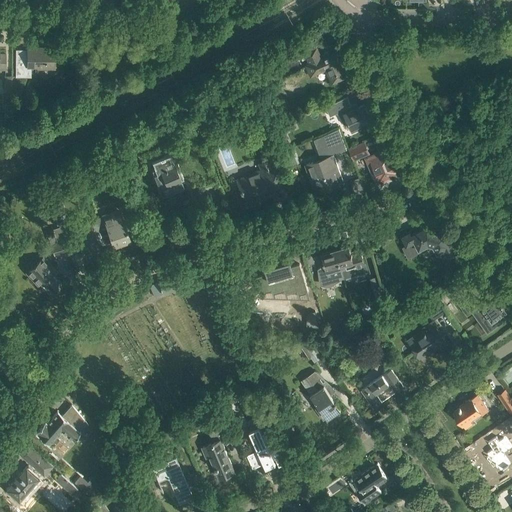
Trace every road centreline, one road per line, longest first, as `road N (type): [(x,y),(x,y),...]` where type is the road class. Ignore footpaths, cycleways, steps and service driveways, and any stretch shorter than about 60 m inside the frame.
road 1 (residential): [(0,417),(79,319),(151,264),(442,177)]
road 2 (residential): [(0,23),(153,23),(198,0)]
road 3 (unclassified): [(442,177),(373,81),(358,36),(360,12)]
road 4 (unclassified): [(360,12),(402,23),(511,19)]
road 5 (track): [(218,240),(261,368)]
road 6 (residential): [(486,511),(416,405)]
